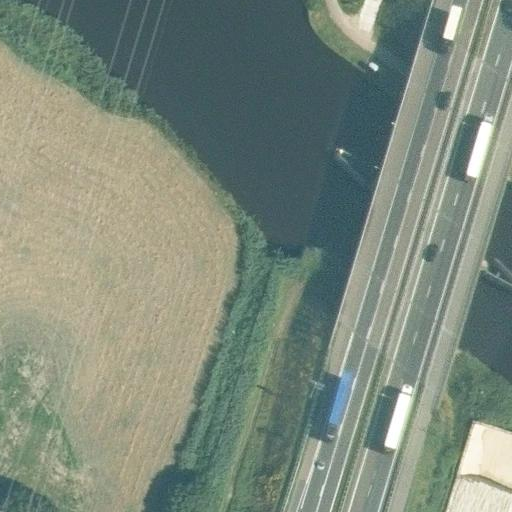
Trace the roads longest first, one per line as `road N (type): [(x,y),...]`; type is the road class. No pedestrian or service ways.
road 1 (motorway): [(467,0),(315,511)]
road 2 (motorway): [(363,511),(511,10)]
road 3 (unclassified): [(223,511),(294,277),(319,281)]
road 4 (track): [(511,154),(364,42),(329,0)]
